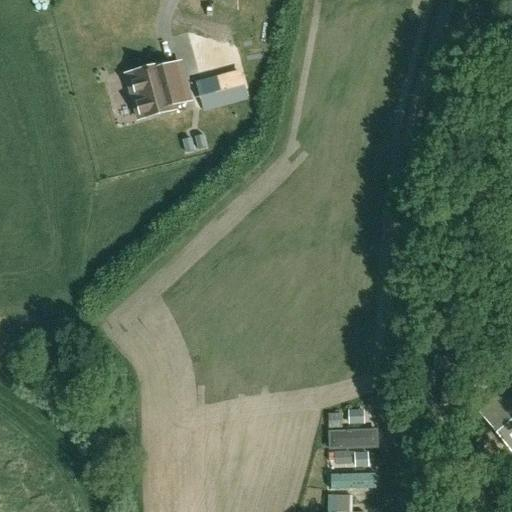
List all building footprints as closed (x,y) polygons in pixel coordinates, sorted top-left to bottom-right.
[(488,27),(486,37),(507,41),(509,30),(488,27)] [(179,61),(131,74),(132,78),(130,82),(140,119),(175,110),(174,105),(190,101),(179,61)] [(504,160),(509,146),(465,130),(460,144),(504,160)] [(203,136),(194,138),(197,150),(206,148),(203,136)] [(194,151),(191,139),(182,141),(185,153),(194,151)] [(442,247),(439,262),(456,265),(459,250),(442,247)] [(446,292),(444,303),(456,305),(458,294),(446,292)] [(431,320),(428,333),(439,335),(442,322),(431,320)] [(422,336),(421,348),(446,352),(447,349),(448,342),(448,339),(422,336)] [(511,386),(478,414),(511,454),(511,453),(511,386)] [(328,414),(328,428),(338,427),(338,414),(328,414)] [(346,452),(334,453),(334,454),(334,462),(334,466),(346,465),(346,452)] [(349,511),(349,497),(327,496),(326,511),(349,511)]
